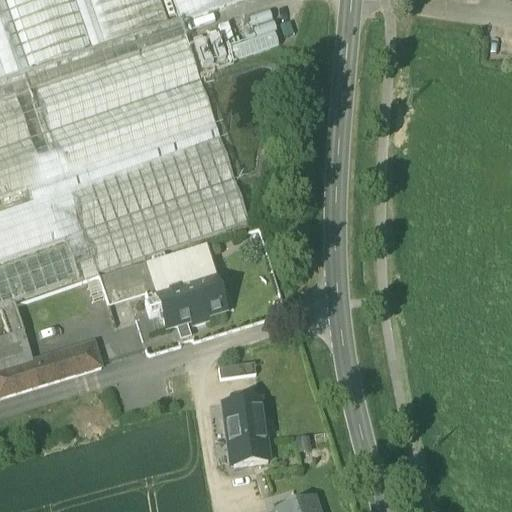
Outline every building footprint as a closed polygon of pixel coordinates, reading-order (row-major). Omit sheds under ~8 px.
[(0,0),(0,84),(94,52),(75,0),(0,0)] [(170,26),(161,0),(88,0),(106,49),(170,26)] [(245,0),(172,0),(181,23),(245,1),(245,0)] [(0,106),(187,43),(181,23),(170,26),(106,49),(94,52),(0,84),(0,106)] [(215,36),(205,39),(213,62),(223,59),(215,36)] [(199,68),(209,64),(200,41),(191,44),(199,68)] [(0,308),(35,296),(37,302),(98,281),(97,278),(248,225),(187,43),(0,106),(0,200),(29,190),(34,206),(0,217),(0,308)] [(203,249),(192,252),(203,285),(199,286),(203,298),(218,292),(203,249)] [(144,294),(148,307),(158,303),(163,318),(168,332),(192,324),(194,329),(209,324),(207,319),(225,313),(218,292),(203,298),(199,286),(203,285),(192,252),(165,262),(163,257),(152,261),(151,261),(153,266),(146,269),(121,276),(129,300),(144,294)] [(99,283),(108,307),(129,300),(121,276),(99,283)] [(151,322),(163,318),(158,303),(148,307),(146,307),(151,322)] [(22,337),(23,336),(14,309),(10,310),(0,313),(0,402),(102,369),(94,344),(32,365),(22,337)] [(218,372),(219,384),(255,379),(253,368),(218,372)] [(258,403),(234,406),(235,415),(228,416),(225,420),(223,423),(224,435),(226,437),(228,452),(227,454),(228,466),(235,471),(267,467),(258,403)] [(223,408),(225,420),(228,416),(235,415),(234,406),(223,408)] [(315,511),(312,502),(282,511),(315,511)]
